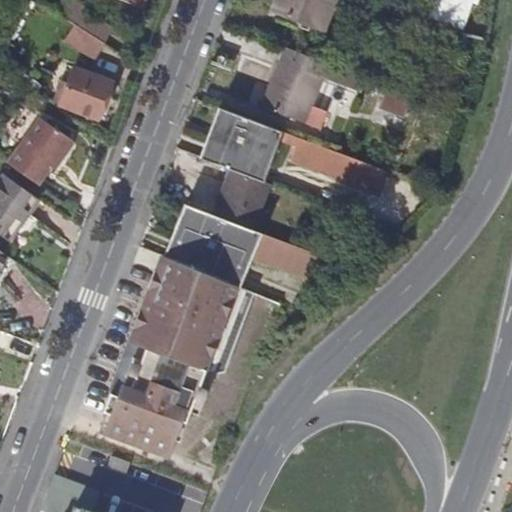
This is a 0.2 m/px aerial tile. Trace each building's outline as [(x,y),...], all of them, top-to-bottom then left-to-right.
[(60,0),(53,12),(81,30),(89,16),(63,0),(60,0)] [(262,0),(261,4),(321,27),(331,0),(262,0)] [(438,0),(433,17),(470,29),(479,0),(438,0)] [(71,46),(81,30),(53,12),(52,11),(42,27),(71,46)] [(326,62),(285,47),(280,62),(320,77),(326,62)] [(303,123),(320,77),(280,62),(263,108),(303,123)] [(74,67),(69,82),(62,101),(60,106),(98,119),(112,81),(74,67)] [(54,98),(62,101),(69,82),(61,79),(54,98)] [(387,88),(381,105),(405,114),(411,97),(387,88)] [(211,145),(205,160),(231,170),(255,179),(275,128),(220,107),(206,143),(211,145)] [(39,118),(8,164),(38,185),(69,139),(39,118)] [(298,137),(281,131),(278,138),(295,144),(298,137)] [(385,171),(298,137),(295,144),(289,160),(376,194),(385,171)] [(211,145),(206,143),(201,158),(205,160),(211,145)] [(217,216),(251,229),(267,183),(255,179),(231,170),(226,186),(228,187),(217,216)] [(46,205),(11,181),(0,196),(0,234),(17,246),(30,228),(27,226),(33,219),(35,220),(46,205)] [(190,206),(169,258),(232,284),(243,257),(304,282),(315,253),(299,247),(251,229),(217,216),(190,206)] [(232,284),(169,258),(137,343),(132,341),(126,344),(114,378),(116,384),(130,388),(127,398),(120,396),(107,430),(163,450),(179,408),(197,414),(213,372),(223,372),(254,293),(232,284)] [(142,511),(143,511),(103,496),(104,493),(58,475),(44,511),(142,511)]
